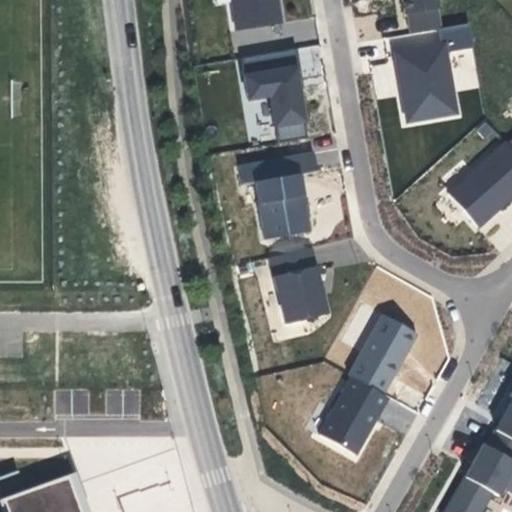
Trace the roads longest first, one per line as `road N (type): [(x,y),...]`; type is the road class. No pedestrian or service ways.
road 1 (tertiary): [(227,511),(158,277),(118,0)]
road 2 (residential): [(336,0),(373,213),(402,254),(487,310)]
road 3 (residential): [(487,310),(380,511)]
